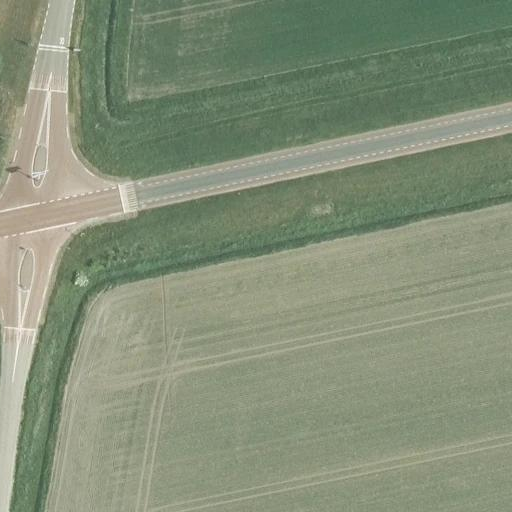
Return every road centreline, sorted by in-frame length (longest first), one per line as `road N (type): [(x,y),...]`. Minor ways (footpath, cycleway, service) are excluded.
road 1 (secondary): [(46,216),(511,116)]
road 2 (unclassified): [(0,487),(18,330)]
